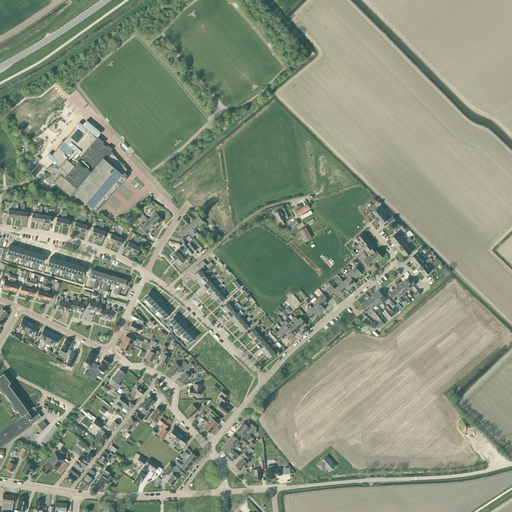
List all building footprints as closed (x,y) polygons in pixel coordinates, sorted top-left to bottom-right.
[(44,172),(44,179),(45,179),(47,181),(50,183),(53,183),(54,183),(56,184),(70,197),(73,193),(82,200),(96,212),(98,209),(105,201),(110,195),(111,194),(114,190),(116,188),(117,187),(118,188),(122,183),(126,178),(125,176),(124,174),(128,170),(112,153),(113,153),(111,151),(112,148),(108,146),(106,147),(103,144),(104,143),(104,142),(97,137),(101,132),(86,120),(83,125),(79,122),(75,126),(76,126),(63,141),(62,140),(58,145),(60,146),(52,155),(49,153),(46,157),(54,164),(52,166),(49,167),(46,169),(44,172)] [(139,168),(144,163),(135,152),(129,156),(133,160),(134,159),(136,161),(134,163),(139,168)] [(13,218),(15,208),(15,202),(13,202),(12,207),(11,210),(8,210),(7,217),(13,218)] [(294,212),(296,217),(309,209),(307,205),(294,212)] [(31,220),(37,221),(39,206),(37,206),(35,214),(32,213),(31,220)] [(382,224),(388,219),(385,216),(387,215),(380,207),(379,208),(378,207),(372,212),(376,217),(375,218),(378,221),(379,220),(382,224)] [(280,211),(280,210),(273,213),(278,223),(281,222),(282,224),(286,222),(285,219),(288,218),(284,209),(280,211)] [(302,218),(312,212),(311,209),(301,215),(302,218)] [(60,218),(57,217),(55,224),(61,225),(63,219),(64,216),(65,211),(62,210),(60,218)] [(155,227),(162,221),(154,212),(152,214),(153,215),(148,220),(155,227)] [(198,216),(193,220),(198,226),(199,225),(202,223),(205,226),(206,224),(204,221),(203,222),(198,216)] [(142,224),(142,223),(139,226),(146,234),(155,227),(148,220),(146,217),(144,219),(146,221),(142,224)] [(75,222),(73,228),(79,230),(81,223),(82,221),(79,220),(78,223),(75,222)] [(199,225),(198,226),(193,220),(188,224),(193,230),(194,229),(197,227),(200,230),(202,229),(199,225)] [(289,225),(292,229),(299,225),(296,220),(289,225)] [(91,234),(97,236),(99,230),(100,227),(102,222),(99,221),(96,229),(93,227),(91,234)] [(81,223),(79,230),(85,232),(87,225),(81,223)] [(194,229),(193,230),(188,224),(184,228),(189,234),(192,231),(195,234),(197,233),(194,229)] [(99,230),(97,236),(103,238),(105,232),(102,230),(103,228),(100,227),(99,230)] [(108,240),(114,243),(117,236),(120,229),(118,228),(114,235),(111,234),(108,240)] [(189,234),(184,228),(179,232),(184,238),(188,235),(192,240),(194,239),(189,234)] [(305,228),(299,231),(305,242),(311,238),(305,228)] [(120,229),(117,236),(114,243),(120,245),(123,239),(120,238),(123,230),(120,229)] [(355,239),(359,243),(367,237),(363,232),(355,239)] [(390,239),(393,243),(401,237),(397,232),(390,239)] [(137,254),(140,247),(137,246),(142,237),(139,236),(138,237),(136,242),(134,245),(131,251),(137,254)] [(363,248),(371,242),(367,237),(359,243),(363,248)] [(405,241),(401,237),(393,243),(397,248),(405,241)] [(397,248),(401,252),(408,246),(405,241),(397,248)] [(125,248),(131,251),(134,245),(129,242),(125,248)] [(363,248),(369,256),(372,254),(374,252),(371,248),(373,245),(371,242),(363,248)] [(9,259),(11,259),(15,247),(9,245),(6,254),(10,255),(9,259)] [(408,246),(401,252),(404,257),(412,250),(408,246)] [(15,257),(18,258),(21,249),(15,247),(11,259),(14,260),(15,257)] [(171,255),(175,260),(186,251),(184,249),(182,250),(180,248),(171,255)] [(26,250),(21,249),(18,258),(21,259),(20,262),(23,263),(26,250)] [(26,250),(23,263),(25,264),(27,260),(30,261),(32,252),(26,250)] [(377,260),(381,256),(376,250),(374,252),(372,254),(377,260)] [(188,253),(186,251),(175,260),(179,265),(184,260),(182,258),(188,253)] [(32,265),(34,266),(38,254),(32,252),(30,261),(33,262),(32,265)] [(410,258),(414,263),(421,257),(417,253),(410,258)] [(44,256),(38,254),(34,266),(37,267),(38,264),(41,265),(44,256)] [(377,260),(372,254),(369,256),(368,257),(373,263),(377,260)] [(52,272),(56,259),(50,257),(47,266),(50,267),(49,271),(52,272)] [(363,261),(370,268),(374,264),(373,263),(368,257),(363,261)] [(424,262),(421,257),(414,263),(417,267),(424,262)] [(56,269),(59,270),(62,261),(56,259),(52,272),(55,272),(56,269)] [(427,259),(424,262),(417,267),(421,272),(428,266),(426,264),(429,262),(427,259)] [(67,262),(62,261),(59,270),(62,271),(61,274),(64,275),(67,262)] [(198,279),(204,274),(203,273),(201,270),(204,268),(203,266),(202,266),(205,264),(203,261),(197,266),(199,269),(200,269),(194,274),(198,279)] [(67,272),(70,273),(73,264),(67,262),(64,275),(66,276),(67,272)] [(79,266),(73,264),(70,273),(73,274),(72,278),(75,278),(79,266)] [(355,266),(351,270),(357,277),(361,273),(360,272),(362,270),(357,265),(355,267),(355,266)] [(79,266),(75,278),(78,279),(79,276),(82,277),(85,268),(79,266)] [(429,268),(428,266),(421,272),(425,276),(431,271),(429,268)] [(204,274),(198,279),(202,284),(208,279),(208,278),(211,276),(208,273),(213,269),(211,267),(206,271),(203,273),(204,274)] [(353,280),(357,277),(351,270),(347,273),(353,280)] [(101,280),(103,273),(98,271),(93,287),(96,288),(98,279),(101,280)] [(347,277),(345,280),(351,287),(355,283),(353,280),(347,273),(345,275),(347,277)] [(202,284),(206,289),(212,284),(212,283),(209,280),(214,276),(213,274),(211,276),(208,278),(208,279),(202,284)] [(2,287),(9,289),(13,276),(10,275),(9,278),(9,279),(8,282),(4,281),(2,287)] [(115,277),(109,275),(104,291),(107,292),(110,283),(113,284),(115,277)] [(335,276),(338,280),(347,290),(351,287),(345,280),(342,282),(337,275),(335,276)] [(13,276),(9,289),(16,291),(18,285),(14,284),(15,280),(16,280),(17,277),(13,276)] [(33,296),(35,289),(31,288),(32,285),(34,285),(36,279),(31,277),(30,281),(26,294),(33,296)] [(42,284),(43,284),(42,291),(38,290),(36,297),(43,299),(46,289),(47,285),(46,285),(48,279),(44,277),(42,284)] [(126,280),(121,278),(116,294),(118,295),(121,286),(124,287),(124,289),(127,290),(128,285),(125,284),(126,280)] [(407,279),(403,283),(408,289),(409,290),(411,288),(410,288),(413,286),(416,284),(412,279),(409,281),(407,279)] [(19,292),(26,294),(30,281),(26,280),(25,287),(21,286),(19,292)] [(343,294),(347,290),(338,280),(337,282),(339,284),(337,286),(343,294)] [(212,283),(212,284),(206,289),(210,294),(216,289),(216,288),(213,285),(216,282),(215,281),(212,283)] [(216,288),(216,289),(210,294),(214,298),(220,293),(217,290),(222,285),(221,283),(216,288)] [(408,289),(403,283),(398,286),(404,293),(408,289)] [(49,289),(50,286),(47,285),(46,289),(43,299),(50,300),(52,294),(48,293),(49,289)] [(332,286),(330,287),(336,294),(338,297),(343,294),(337,286),(334,289),(332,286)] [(398,286),(394,290),(400,297),(402,295),(404,297),(406,296),(404,293),(398,286)] [(332,298),(336,294),(330,287),(326,291),(332,298)] [(150,290),(140,300),(143,302),(145,299),(149,302),(156,295),(150,290)] [(220,293),(214,298),(219,303),(224,298),(221,295),(224,292),(223,290),(220,293)] [(379,290),(374,294),(380,301),(381,301),(382,303),(386,300),(385,298),(379,290)] [(395,300),(400,297),(394,290),(389,294),(395,300)] [(322,306),(328,301),(322,293),(319,295),(320,296),(316,299),(322,306)] [(382,303),(381,301),(380,301),(374,294),(370,298),(376,305),(378,303),(379,305),(382,303)] [(161,301),(156,295),(149,302),(152,306),(149,309),(151,311),(161,301)] [(58,309),(63,311),(66,302),(65,302),(62,301),(63,297),(60,297),(59,299),(57,298),(56,304),(59,305),(58,309)] [(78,297),(77,301),(78,301),(76,310),(82,312),(85,303),(80,302),(81,298),(78,297)] [(232,307),(231,306),(229,303),(233,299),(232,297),(227,302),(222,307),(226,312),(232,307)] [(252,297),(245,303),(249,307),(256,301),(252,297)] [(65,302),(66,302),(63,311),(70,313),(71,309),(72,304),(68,302),(69,299),(66,298),(65,302)] [(96,302),(97,302),(98,299),(96,298),(95,302),(91,300),(88,310),(94,311),(96,302)] [(370,298),(365,301),(372,309),(376,305),(370,298)] [(312,303),(314,305),(320,313),(324,309),(322,306),(316,299),(312,303)] [(94,311),(100,313),(101,307),(102,303),(103,304),(104,300),(102,300),(101,303),(97,302),(96,302),(94,311)] [(153,313),(156,310),(160,313),(166,306),(161,301),(151,311),(153,313)] [(372,309),(365,301),(361,305),(367,313),(372,309)] [(226,312),(230,317),(236,312),(235,311),(237,309),(235,307),(238,304),(237,303),(236,302),(231,306),(232,307),(226,312)] [(105,318),(107,309),(108,309),(109,306),(107,305),(106,309),(101,307),(100,313),(98,317),(105,318)] [(235,311),(236,312),(230,317),(234,322),(240,317),(239,316),(237,313),(244,307),(242,305),(237,309),(235,311)] [(309,305),(308,306),(316,316),(320,313),(314,305),(312,308),(309,305)] [(160,313),(163,316),(160,319),(162,321),(172,312),(166,306),(160,313)] [(316,316),(308,306),(306,308),(308,310),(306,313),(312,320),(316,316)] [(389,311),(393,315),(399,311),(395,306),(389,311)] [(107,309),(105,318),(110,320),(111,318),(115,319),(117,312),(114,311),(115,308),(112,307),(112,310),(108,309),(107,309)] [(239,316),(240,317),(234,322),(238,326),(244,321),(243,321),(241,318),(247,313),(246,312),(245,311),(242,313),(239,316)] [(174,326),(181,319),(175,314),(166,323),(168,326),(171,323),(174,326)] [(242,331),(248,326),(246,323),(251,319),(248,317),(247,318),(243,321),(244,321),(238,326),(242,331)] [(293,318),(302,328),(306,324),(300,317),(297,320),(295,317),(293,318)] [(145,325),(143,324),(144,321),(138,318),(136,324),(132,322),(129,328),(137,332),(139,328),(142,330),(145,325)] [(293,318),(289,322),(298,332),(302,328),(293,318)] [(18,328),(26,331),(30,322),(22,319),(18,328)] [(174,332),(176,334),(186,325),(181,319),(174,326),(177,330),(174,332)] [(283,322),(285,325),(291,332),(293,335),(298,332),(289,322),(288,323),(285,320),(283,322)] [(26,331),(34,335),(38,326),(30,322),(26,331)] [(252,338),(258,333),(257,332),(255,329),(258,327),(260,325),(258,322),(256,324),(256,325),(253,328),(254,328),(248,333),(252,338)] [(192,330),(186,325),(176,334),(179,336),(181,334),(185,337),(192,330)] [(285,325),(281,329),(287,336),(291,332),(285,325)] [(252,338),(256,343),(262,338),(261,337),(259,334),(262,332),(264,330),(262,328),(257,332),(258,333),(252,338)] [(47,342),(51,333),(43,329),(39,338),(47,342)] [(287,336),(281,329),(277,332),(274,329),(272,331),(279,340),(282,338),(283,339),(287,336)] [(197,336),(192,330),(185,337),(188,340),(185,343),(187,345),(197,336)] [(55,346),(59,337),(51,333),(47,342),(55,346)] [(261,337),(262,338),(256,343),(260,348),(266,343),(265,342),(263,339),(266,336),(265,335),(261,337)] [(125,336),(123,341),(131,345),(132,342),(136,344),(137,342),(125,336)] [(265,342),(266,343),(260,348),(264,353),(270,348),(270,347),(267,344),(270,341),(269,339),(265,342)] [(68,357),(71,351),(68,349),(71,343),(65,340),(60,350),(64,351),(62,354),(68,357)] [(120,347),(126,350),(124,352),(130,355),(132,350),(129,349),(131,345),(123,341),(120,347)] [(270,348),(264,353),(268,358),(274,353),(271,349),(274,346),(273,345),(273,344),(270,347),(270,348)] [(168,352),(165,351),(167,346),(163,345),(160,351),(163,352),(160,360),(160,361),(158,365),(164,367),(165,363),(166,363),(169,357),(166,355),(168,352)] [(201,345),(199,352),(221,361),(224,353),(201,345)] [(151,348),(146,359),(152,361),(155,353),(157,354),(159,351),(151,348)] [(85,361),(88,363),(89,364),(88,367),(93,369),(96,364),(92,362),(96,355),(90,352),(85,361)] [(110,363),(103,359),(99,366),(96,364),(89,376),(94,379),(98,372),(99,373),(100,370),(104,372),(110,363)] [(183,360),(178,365),(175,363),(169,369),(174,374),(177,371),(179,373),(187,364),(183,360)] [(187,370),(185,372),(179,378),(183,383),(189,376),(190,377),(193,374),(188,369),(193,365),(190,362),(185,368),(187,370)] [(217,371),(240,379),(243,372),(220,363),(217,371)] [(119,369),(115,374),(121,379),(125,374),(119,369)] [(10,404),(16,412),(18,410),(21,416),(0,431),(0,447),(5,444),(41,417),(34,407),(28,411),(8,384),(10,382),(3,373),(0,375),(0,390),(2,394),(4,392),(12,403),(10,404)] [(121,379),(115,374),(111,379),(108,383),(112,386),(115,382),(117,384),(121,379)] [(239,381),(232,396),(239,399),(246,384),(239,381)] [(107,392),(110,388),(105,384),(101,388),(107,392)] [(189,388),(188,396),(192,396),(193,395),(198,396),(199,390),(200,390),(201,385),(193,384),(193,389),(189,388)] [(131,395),(133,397),(135,399),(137,396),(139,397),(144,391),(138,386),(131,395)] [(144,409),(142,411),(145,414),(147,411),(146,410),(151,404),(152,405),(155,402),(148,396),(145,401),(144,400),(140,406),(144,409)] [(128,412),(134,405),(129,401),(128,403),(120,397),(114,405),(121,410),(124,406),(125,407),(124,409),(128,412)] [(221,402),(216,408),(222,412),(225,415),(229,410),(226,407),(221,402)] [(195,414),(198,411),(192,404),(189,407),(190,408),(185,412),(190,417),(195,413),(195,414)] [(98,411),(106,418),(110,414),(101,407),(98,411)] [(149,417),(155,422),(163,413),(157,408),(149,417)] [(209,420),(207,422),(214,428),(218,423),(213,419),(215,416),(210,412),(206,417),(209,420)] [(137,413),(134,417),(140,421),(143,417),(137,413)] [(110,418),(107,421),(108,422),(107,424),(109,426),(109,428),(113,431),(118,425),(114,421),(111,424),(110,423),(114,418),(110,415),(109,417),(110,418)] [(157,436),(160,437),(159,438),(161,440),(168,431),(165,429),(171,421),(168,418),(167,420),(162,416),(158,422),(164,427),(163,429),(159,433),(157,436)] [(134,426),(137,422),(131,417),(123,426),(130,430),(131,429),(133,431),(135,427),(134,426)] [(93,422),(102,429),(104,426),(95,419),(93,422)] [(214,428),(207,422),(205,420),(203,423),(202,422),(198,427),(203,431),(205,428),(210,433),(214,428)] [(243,422),(240,427),(249,434),(251,432),(256,433),(256,428),(252,424),(250,427),(243,422)] [(252,437),(249,434),(240,427),(236,431),(242,437),(243,436),(248,440),(249,438),(250,439),(252,437)] [(171,442),(173,439),(178,432),(173,428),(168,435),(171,438),(171,439),(170,438),(168,440),(171,442)] [(98,440),(103,444),(108,437),(104,434),(105,432),(101,429),(98,434),(99,435),(97,438),(99,440),(98,440)] [(173,447),(175,445),(183,435),(178,432),(173,439),(176,441),(175,442),(174,441),(171,446),(173,447)] [(233,434),(229,439),(239,447),(241,445),(239,443),(238,444),(237,444),(240,440),(233,434)] [(183,435),(175,445),(178,447),(179,445),(178,444),(179,443),(182,446),(188,439),(183,435)] [(237,450),(239,447),(229,439),(225,444),(232,449),(235,446),(236,447),(235,448),(237,450)] [(75,445),(83,451),(86,447),(79,441),(75,445)] [(235,452),(232,449),(225,444),(221,448),(228,454),(230,452),(231,453),(233,454),(237,458),(239,455),(235,452)] [(94,456),(89,451),(89,450),(86,448),(86,449),(78,459),(82,462),(84,459),(89,462),(94,456)] [(18,457),(22,459),(26,451),(22,449),(18,457)] [(42,459),(44,456),(34,451),(33,454),(42,459)] [(109,460),(113,455),(110,453),(109,454),(104,451),(102,454),(101,454),(98,458),(104,463),(108,459),(109,460)] [(184,451),(183,453),(193,461),(197,456),(191,452),(189,455),(184,451)] [(243,454),(245,457),(236,465),(240,470),(249,462),(247,459),(250,456),(246,451),(243,454)] [(54,452),(46,463),(43,467),(39,472),(45,476),(52,468),(59,473),(66,464),(63,461),(64,460),(54,452)] [(183,462),(189,467),(193,461),(183,453),(181,456),(183,458),(181,461),(183,462)] [(144,464),(147,460),(140,455),(137,459),(144,464)] [(321,461),(317,464),(321,469),(325,466),(330,471),(335,466),(327,456),(321,461)] [(14,468),(16,465),(13,463),(14,460),(11,458),(8,465),(6,469),(11,471),(13,468),(14,468)] [(149,459),(141,469),(142,470),(145,472),(148,467),(155,471),(158,474),(162,469),(158,467),(159,466),(149,459)] [(186,471),(189,467),(183,462),(181,465),(176,461),(175,463),(176,464),(180,467),(186,471)] [(32,465),(26,462),(22,471),(28,474),(29,471),(34,473),(36,467),(32,465)] [(166,481),(172,485),(177,478),(175,476),(178,472),(173,468),(175,466),(170,463),(164,472),(168,475),(170,473),(172,474),(166,481)] [(66,478),(73,483),(83,470),(75,464),(68,472),(69,473),(66,478)] [(274,465),(268,466),(268,478),(275,478),(275,475),(276,475),(281,475),(281,468),(275,469),(274,465)] [(112,478),(108,474),(111,470),(106,467),(101,474),(100,473),(97,476),(99,478),(99,479),(107,485),(112,478)] [(80,481),(86,486),(92,479),(89,476),(90,474),(93,476),(95,473),(89,468),(85,474),(86,474),(80,481)] [(255,475),(255,479),(262,478),(261,469),(251,470),(251,474),(253,475),(255,475)] [(145,472),(142,470),(141,471),(140,471),(133,482),(138,485),(145,475),(144,474),(145,473),(145,472)] [(5,511),(11,511),(13,504),(14,496),(3,494),(1,503),(2,503),(1,511),(5,511)] [(25,498),(19,497),(18,501),(16,510),(20,510),(25,511),(26,506),(23,506),(25,498)] [(41,501),(39,500),(38,501),(36,500),(36,504),(33,504),(31,511),(36,511),(37,509),(41,510),(42,501),(41,501)]
